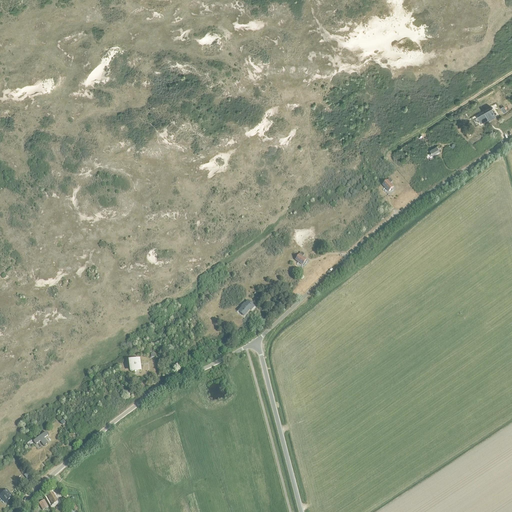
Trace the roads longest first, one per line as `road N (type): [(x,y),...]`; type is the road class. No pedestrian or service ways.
road 1 (unclassified): [(254,342),(388,222),(511,139)]
road 2 (unclassified): [(19,511),(47,478),(158,388),(254,342)]
road 3 (unclassified): [(300,511),(254,342)]
road 4 (track): [(388,154),(511,72)]
